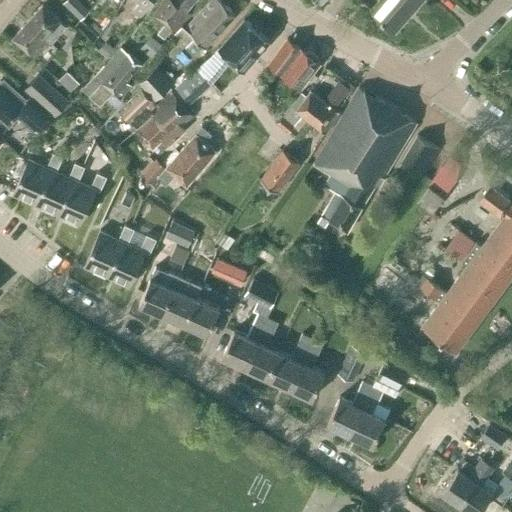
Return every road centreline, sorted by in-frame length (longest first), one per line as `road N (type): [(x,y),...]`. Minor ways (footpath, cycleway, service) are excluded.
road 1 (residential): [(383,495),(282,419),(39,274),(0,240)]
road 2 (residential): [(383,495),(455,392),(511,348)]
road 3 (unclassified): [(430,82),(272,0)]
